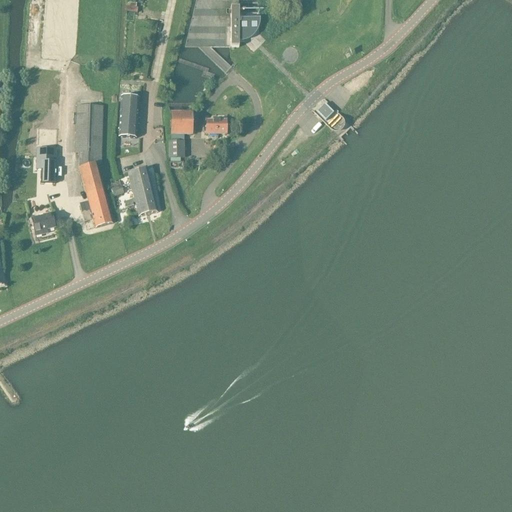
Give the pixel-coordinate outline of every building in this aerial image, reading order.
[(209,48),(230,48),(238,48),(239,45),(239,42),(245,41),(248,40),(251,38),(252,36),(254,34),(256,32),(257,29),(258,26),(258,22),(238,22),(238,14),(238,3),(238,1),(238,0),(195,0),(184,48),(197,48),(204,48),(209,48)] [(137,140),(139,99),(120,98),(118,139),(137,140)] [(334,114),(325,105),(317,113),(326,122),(334,114)] [(79,155),(79,170),(88,203),(79,205),(81,213),(84,223),(93,220),(95,229),(112,224),(96,165),(100,165),(102,108),(76,107),(75,155),(79,155)] [(170,114),(170,143),(167,143),(167,159),(182,159),(182,136),(190,136),(190,114),(170,114)] [(225,136),(225,122),(206,122),(206,136),(225,136)] [(36,150),(35,163),(42,163),(56,163),(56,150),(36,150)] [(55,185),(56,163),(42,163),(42,172),(42,185),(55,185)] [(138,218),(157,213),(147,171),(127,176),(133,200),(126,202),(127,208),(135,206),(138,218)] [(113,198),(123,194),(119,180),(107,184),(109,192),(111,191),(113,198)] [(35,238),(44,236),(43,233),(55,230),(51,216),(31,221),(35,238)]
